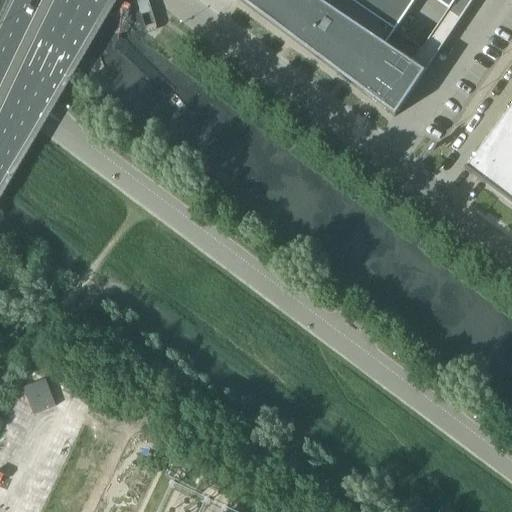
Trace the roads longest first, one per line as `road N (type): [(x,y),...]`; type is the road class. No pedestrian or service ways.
road 1 (unknown): [(0,115),(136,209),(331,363),(458,511)]
road 2 (unclassified): [(511,253),(167,0)]
road 3 (secondary): [(0,158),(77,0)]
